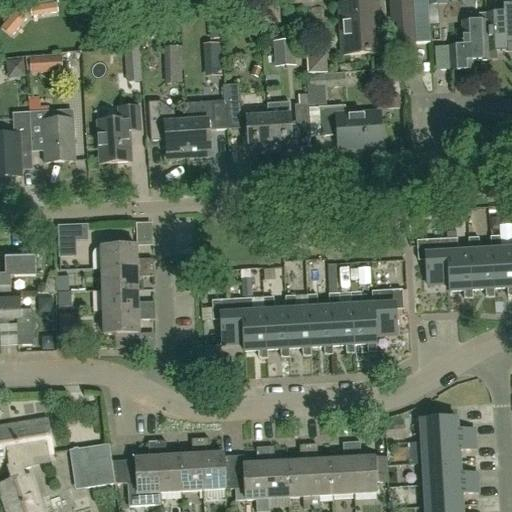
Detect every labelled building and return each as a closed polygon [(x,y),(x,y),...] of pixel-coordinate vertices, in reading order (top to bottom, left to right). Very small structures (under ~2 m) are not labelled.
[(260,26),(261,26),(279,25),(278,6),(303,5),(302,0),(258,0),(260,19),(260,26)] [(397,47),(413,46),(428,45),(424,0),(390,0),(392,23),(396,23),(397,47)] [(341,56),(380,54),(376,3),(337,6),(341,56)] [(487,14),(490,60),(497,59),(497,52),(511,51),(511,33),(511,30),(511,29),(511,4),(502,5),(502,13),(487,14)] [(16,39),(33,22),(23,11),(5,28),(16,39)] [(490,60),(487,14),(479,14),(479,21),(462,22),(464,47),(449,47),(449,48),(435,49),(436,73),(473,71),(473,61),(490,60)] [(300,43),(276,42),(276,67),(299,68),(300,43)] [(164,49),(165,85),(182,85),(181,48),(164,49)] [(313,56),(312,73),(332,73),(333,57),(313,56)] [(66,77),(65,64),(14,67),(14,80),(66,77)] [(319,137),(337,136),(337,150),(382,147),(380,115),(344,117),(343,108),(326,109),(324,90),(345,88),(344,75),(306,77),(306,91),(307,105),(308,105),(308,110),(317,109),(319,137)] [(239,86),(224,87),(225,105),(227,131),(241,130),(239,86)] [(270,154),(267,105),(266,105),(266,96),(254,97),(256,117),(245,118),(248,155),(270,154)] [(174,122),(174,112),(160,102),(148,103),(150,142),(165,141),(166,160),(188,159),(189,159),(186,121),(185,121),(174,122)] [(270,154),(292,152),(289,103),(267,105),(270,154)] [(186,106),(186,121),(189,159),(210,157),(208,133),(214,132),(227,131),(225,105),(212,106),(212,104),(186,106)] [(307,105),(298,106),(294,106),(295,124),(296,133),(310,132),(308,110),(308,105),(307,105)] [(129,132),(141,132),(140,108),(117,109),(118,122),(96,123),(99,165),(131,163),(129,132)] [(47,111),(27,113),(28,115),(28,125),(29,139),(41,138),(43,164),(75,162),(72,121),(48,122),(47,111)] [(11,116),(12,127),(12,136),(0,136),(0,177),(19,177),(17,151),(30,151),(29,139),(28,125),(28,115),(11,116)] [(420,224),(444,223),(444,211),(420,212),(420,224)] [(59,243),(75,242),(88,242),(87,227),(58,228),(59,243)] [(511,251),(501,252),(500,239),(491,239),(492,253),(494,292),(506,291),(507,299),(511,298),(511,251)] [(492,253),(480,253),(479,240),(468,240),(469,254),(472,293),(484,292),(485,301),(495,300),(494,292),(492,253)] [(449,285),(446,241),(417,243),(418,262),(425,262),(427,287),(449,285)] [(469,254),(457,255),(456,241),(446,241),(449,285),(449,294),(463,293),(464,301),(472,301),(472,293),(469,254)] [(91,270),(100,270),(153,268),(153,259),(136,260),(136,247),(99,248),(95,249),(92,252),(91,256),(91,270)] [(0,294),(9,294),(9,278),(34,277),(33,251),(4,253),(5,270),(0,269),(0,294)] [(327,267),(329,295),(330,310),(329,310),(332,348),(345,347),(346,355),(354,354),(354,347),(352,309),(340,309),(339,295),(338,295),(336,266),(327,267)] [(100,270),(100,291),(137,290),(137,278),(153,277),(153,268),(100,270)] [(362,268),(339,269),(340,288),(362,287),(362,268)] [(57,293),(70,292),(69,276),(56,276),(57,293)] [(100,291),(101,313),(155,312),(155,303),(137,304),(137,290),(100,291)] [(373,307),(375,337),(397,336),(395,311),(404,311),(402,291),(372,293),(373,307)] [(34,345),(33,338),(32,309),(20,310),(19,293),(9,294),(0,294),(0,325),(8,325),(7,318),(16,318),(18,345),(34,345)] [(375,337),(373,307),(362,308),(361,294),(351,294),(352,308),(352,309),(354,347),(367,346),(368,354),(376,354),(375,337)] [(332,348),(329,310),(318,311),(317,296),(307,296),(308,311),(311,349),(324,348),(324,357),(332,356),(332,348)] [(311,349),(308,311),(297,312),(296,297),(286,298),(287,312),(286,312),(289,350),(302,349),(302,358),(311,357),(311,349)] [(289,350),(286,312),(275,313),(274,298),(264,299),(265,314),(264,314),(267,351),(280,351),(280,359),(289,359),(289,350)] [(243,345),(240,300),(212,302),(213,321),(221,321),(223,346),(243,345)] [(267,351),(264,314),(253,314),(252,300),(240,300),(243,345),(244,353),(258,352),(259,360),(267,360),(267,351)] [(155,321),(155,312),(101,313),(102,335),(114,335),(114,350),(138,350),(137,335),(139,335),(138,321),(155,321)] [(77,422),(94,424),(96,407),(64,403),(62,421),(71,422),(70,432),(75,433),(77,422)] [(442,408),(443,421),(420,422),(421,445),(475,441),(474,431),(457,432),(456,420),(454,420),(453,407),(442,408)] [(53,423),(58,444),(71,441),(65,420),(53,423)] [(29,459),(53,455),(47,421),(0,428),(0,463),(8,462),(9,469),(7,469),(12,482),(0,485),(0,492),(6,511),(40,511),(29,477),(25,478),(23,472),(30,470),(29,459)] [(208,440),(200,441),(203,492),(235,490),(232,458),(223,458),(223,455),(209,456),(208,440)] [(191,457),(179,458),(181,494),(203,492),(200,441),(191,442),(191,457)] [(475,441),(421,445),(423,467),(459,464),(458,452),(476,451),(475,441)] [(160,507),(160,495),(159,495),(156,443),(147,444),(148,460),(135,460),(135,462),(123,462),(124,485),(127,485),(129,509),(160,507)] [(165,443),(156,443),(159,495),(160,495),(181,494),(179,458),(166,458),(165,443)] [(344,461),(330,462),(333,497),(354,496),(351,444),(343,445),(344,461)] [(360,444),(351,444),(354,496),(376,495),(376,485),(388,485),(387,459),(374,459),(361,460),(360,444)] [(108,447),(70,452),(75,491),(113,485),(108,453),(108,447)] [(301,464),(287,464),(290,500),(290,507),(303,506),(303,511),(311,511),(307,447),(300,448),(301,464)] [(319,498),(333,497),(330,462),(318,463),(317,447),(307,447),(311,511),(320,510),(319,498)] [(268,501),(290,500),(287,464),(275,465),(274,449),(264,450),(267,501),(268,501)] [(243,457),(232,458),(235,490),(236,490),(236,503),(256,502),(256,511),(268,511),(268,501),(267,501),(264,450),(256,450),(257,466),(244,467),(243,457)] [(459,464),(423,467),(424,488),(478,485),(477,474),(460,475),(459,464)] [(478,485),(424,488),(426,510),(462,508),(461,496),(478,495),(478,485)]
